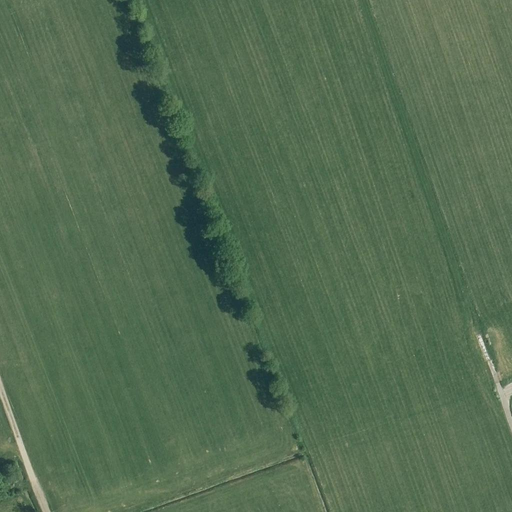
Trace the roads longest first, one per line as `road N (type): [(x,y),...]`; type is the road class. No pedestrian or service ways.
road 1 (track): [(362,0),(478,331)]
road 2 (track): [(45,511),(0,390)]
